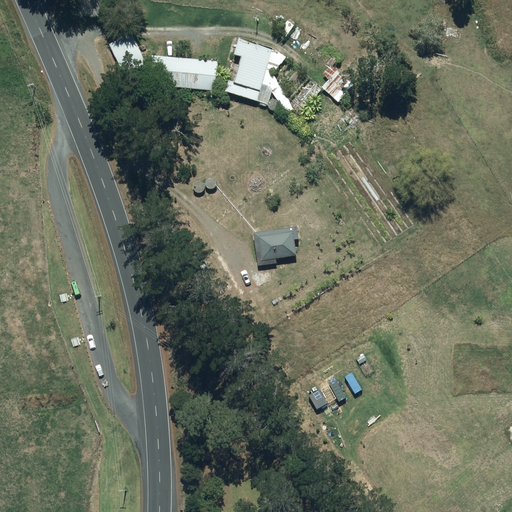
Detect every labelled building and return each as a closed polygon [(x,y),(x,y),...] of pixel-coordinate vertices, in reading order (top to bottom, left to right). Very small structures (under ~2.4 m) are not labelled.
[(134,34),(111,44),(126,78),(149,68),(134,34)] [(227,92),(228,92),(261,100),(259,105),(270,107),(274,91),(269,90),(274,69),(280,71),(284,52),(238,41),(235,53),(242,55),(235,83),(229,82),(227,92)] [(154,88),(157,88),(217,91),(218,60),(197,59),(197,54),(192,53),(192,58),(162,57),(163,47),(156,47),(154,88)] [(338,70),(323,87),(340,102),(355,85),(338,70)] [(321,90),(310,81),(292,103),(304,112),(321,90)]
